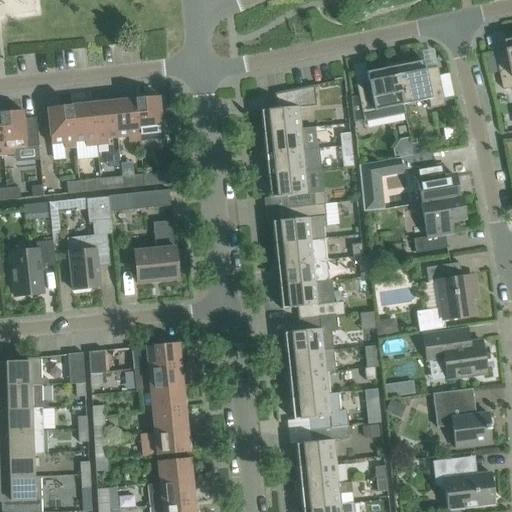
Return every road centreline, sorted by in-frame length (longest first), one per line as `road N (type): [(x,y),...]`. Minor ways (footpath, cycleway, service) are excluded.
road 1 (residential): [(452,20),(202,68)]
road 2 (residential): [(229,308),(202,68)]
road 3 (residential): [(504,252),(452,20)]
road 4 (residential): [(0,332),(229,308)]
road 5 (residential): [(250,511),(229,308)]
road 6 (residential): [(202,68),(0,86)]
